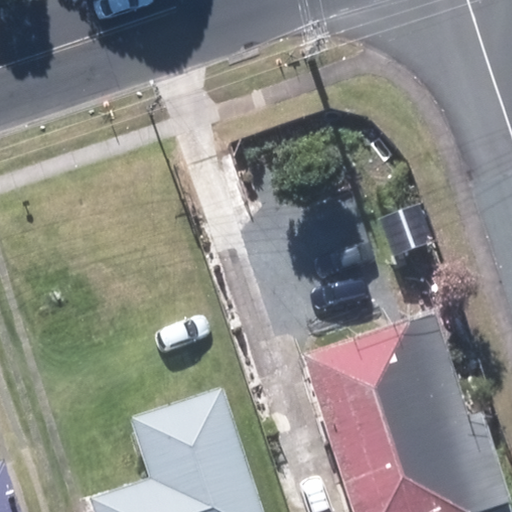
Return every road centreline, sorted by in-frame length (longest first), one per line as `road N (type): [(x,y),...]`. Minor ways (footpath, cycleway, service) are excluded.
road 1 (tertiary): [(0,70),(202,0)]
road 2 (residential): [(511,124),(471,0)]
